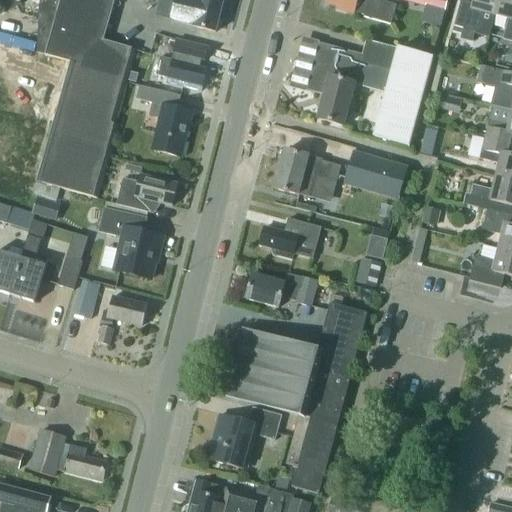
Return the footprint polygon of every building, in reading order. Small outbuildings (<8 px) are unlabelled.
[(0,0),(0,4),(6,15),(22,5),(20,2),(20,0),(41,0),(40,8),(57,13),(45,56),(70,63),(53,124),(37,182),(60,189),(97,199),(118,126),(115,125),(136,51),(103,41),(114,0),(0,0)] [(172,0),(177,1),(172,20),(172,21),(193,26),(192,27),(215,33),(220,17),(222,5),(218,4),(203,0),(172,0)] [(364,17),(391,25),(396,6),(376,0),(325,0),(324,4),(337,7),(336,10),(354,15),(355,13),(364,16),(364,17)] [(444,13),(447,0),(399,0),(425,7),(444,13)] [(461,0),(452,32),(460,34),(459,38),(473,41),(474,39),(475,32),(490,36),(495,16),(499,0),(474,0),(473,4),(461,0)] [(511,0),(499,0),(495,16),(508,20),(503,40),(511,42),(511,0)] [(168,80),(167,84),(201,92),(206,70),(185,64),(188,56),(199,59),(202,46),(179,40),(175,52),(177,53),(175,62),(164,59),(159,77),(168,80)] [(303,61),(297,84),(301,85),(300,89),(307,91),(323,96),(317,120),(318,120),(343,127),(354,85),(386,94),(374,137),(409,147),(432,59),(366,41),(362,55),(319,44),(314,42),(313,42),(311,48),(307,46),(304,56),(309,58),(307,62),(303,61)] [(0,100),(6,102),(13,67),(8,62),(5,62),(0,57),(0,100)] [(511,73),(486,67),(481,84),(495,88),(490,106),(492,106),(511,111),(511,73)] [(138,96),(154,100),(150,116),(161,119),(153,151),(183,158),(194,114),(176,109),(179,97),(181,97),(181,95),(157,90),(158,86),(141,82),(138,96)] [(487,130),(484,140),(511,146),(511,111),(492,106),(487,130)] [(482,150),(479,160),(500,165),(496,178),(511,181),(511,146),(484,140),(482,150)] [(340,167),(322,162),(322,161),(285,151),(274,189),(298,196),(299,195),(312,198),(317,178),(336,183),(340,167)] [(355,152),(347,181),(349,181),(368,187),(398,196),(407,167),(355,152)] [(117,205),(150,213),(153,202),(172,207),(177,186),(142,177),(140,184),(123,180),(117,205)] [(465,194),(463,204),(487,210),(487,211),(511,216),(511,181),(496,178),(493,191),(473,186),(470,195),(465,194)] [(37,182),(33,197),(56,204),(60,189),(37,182)] [(51,203),(38,199),(33,214),(46,218),(51,203)] [(12,208),(0,203),(0,221),(7,224),(12,208)] [(115,270),(151,279),(157,254),(160,255),(164,238),(144,233),(148,218),(106,208),(100,232),(123,237),(115,270)] [(422,224),(437,228),(441,211),(425,208),(422,224)] [(485,221),(482,231),(502,236),(499,249),(511,252),(511,216),(487,211),(485,221)] [(21,259),(10,296),(34,303),(48,260),(36,256),(41,241),(42,242),(47,225),(32,221),(21,259)] [(260,246),(294,255),(313,260),(321,229),(294,221),(290,235),(264,228),(260,246)] [(375,236),(373,257),(390,260),(393,238),(375,236)] [(473,267),(469,282),(500,289),(504,275),(511,277),(511,252),(499,249),(496,262),(475,257),(473,267)] [(0,292),(10,296),(21,259),(0,252),(0,292)] [(57,286),(74,291),(83,262),(66,257),(57,286)] [(356,283),(375,288),(381,265),(362,260),(356,283)] [(317,282),(303,278),(287,274),(285,284),(252,275),(245,300),(279,308),(281,299),(296,303),(311,307),(317,282)] [(83,282),(74,315),(91,320),(100,286),(83,282)] [(364,290),(360,305),(372,308),(376,293),(364,290)] [(141,327),(147,306),(113,297),(109,312),(104,311),(100,327),(102,327),(98,343),(109,346),(113,330),(110,329),(112,320),(141,327)] [(350,378),(367,314),(330,304),(317,352),(249,334),(248,339),(245,338),(244,340),(247,341),(243,356),(240,355),(240,357),(243,358),(239,373),(236,372),(235,374),(238,375),(234,390),(231,389),(231,391),(234,392),(232,398),(299,416),(286,464),(293,466),(293,468),(296,469),(291,487),(318,495),(324,477),(350,378)] [(46,407),(53,409),(55,401),(48,399),(46,407)] [(258,452),(262,438),(275,441),(282,417),(252,409),(249,421),(219,413),(208,455),(242,465),(246,449),(258,452)] [(56,470),(102,482),(107,463),(85,457),(88,448),(71,444),(68,458),(61,456),(66,438),(41,431),(30,471),(55,477),(56,470)] [(0,464),(19,470),(23,456),(0,448),(0,464)] [(190,504),(188,511),(308,511),(311,504),(302,501),(293,499),(294,496),(258,486),(255,497),(213,486),(196,481),(196,483),(190,504)] [(0,502),(13,506),(11,511),(45,511),(50,498),(0,484),(0,502)] [(327,511),(369,511),(370,511),(331,501),(327,511)]
